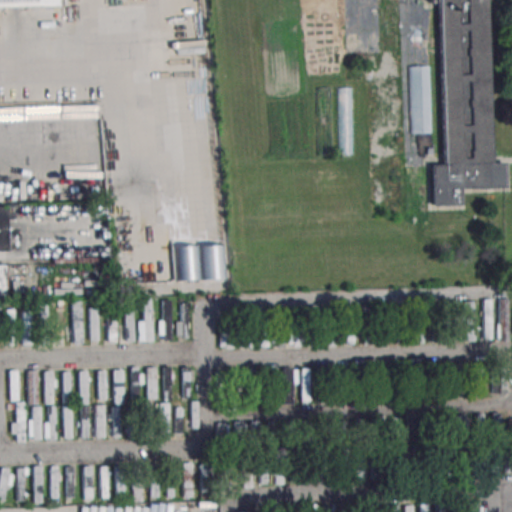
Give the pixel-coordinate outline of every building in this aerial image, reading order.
[(428,0),(429,3),(438,3),(441,165),(430,166),(431,206),(461,205),(461,189),(503,188),(503,163),(492,163),(488,0),(428,0)] [(331,87),(317,87),(317,155),(331,155),(331,87)] [(338,155),(352,155),(352,87),(338,87),(338,155)] [(0,205),(7,205),(8,252),(0,252),(0,205)] [(222,246),(199,246),(200,279),(222,279),(222,246)] [(507,340),(507,298),(496,298),(496,340),(507,340)] [(139,341),(150,341),(150,299),(139,299),(139,341)] [(491,299),(482,299),(482,339),(491,339),(491,299)] [(159,300),(159,339),(170,339),(170,300),(159,300)] [(70,343),(81,343),(81,301),(70,301),(70,343)] [(463,301),(464,342),(474,341),(473,301),(463,301)] [(46,331),(46,305),(38,305),(38,331),(46,331)] [(186,337),(186,305),(176,305),(176,337),(186,337)] [(97,341),(97,308),(88,308),(88,341),(97,341)] [(124,341),(133,341),(133,309),(124,309),(124,341)] [(4,344),(13,344),(13,310),(4,310),(4,344)] [(20,345),(30,345),(30,311),(20,311),(20,345)] [(116,311),(106,311),(106,341),(116,341),(116,311)] [(425,342),(425,325),(413,324),(412,341),(425,342)] [(220,347),(237,346),(236,328),(218,329),(220,347)] [(353,342),(352,328),(345,328),(346,343),(353,342)] [(452,341),(456,333),(449,329),(444,337),(452,341)] [(325,331),(323,344),(334,345),(335,333),(325,331)] [(274,346),(282,345),(280,335),(272,337),(274,346)] [(161,399),(169,399),(170,366),(162,366),(161,399)] [(130,403),(140,403),(139,367),(130,367),(130,403)] [(155,367),(146,367),(146,399),(155,399),(155,367)] [(293,367),(282,367),(281,403),(292,404),(293,367)] [(308,368),(300,368),(300,402),(308,402),(308,368)] [(112,404),(122,404),(122,369),(112,369),(112,404)] [(18,370),(8,370),(8,401),(18,401),(18,370)] [(27,370),(28,439),(39,439),(38,370),(27,370)] [(42,370),(42,404),(53,404),(53,370),(42,370)] [(86,370),(78,370),(78,404),(86,404),(86,370)] [(106,370),(96,370),(96,400),(106,400),(106,370)] [(264,370),(263,378),(272,379),(273,371),(264,370)] [(61,403),(70,403),(69,371),(61,371),(61,403)] [(477,378),(476,372),(470,372),(471,397),(481,397),(480,378),(477,378)] [(274,393),(262,393),(262,402),(274,402),(274,393)] [(198,401),(189,401),(189,428),(198,428),(198,401)] [(168,402),(158,402),(158,436),(168,436),(168,402)] [(10,441),(23,441),(23,404),(10,404),(10,441)] [(71,405),(62,405),(62,438),(71,438),(71,405)] [(103,405),(94,405),(94,437),(103,437),(103,405)] [(44,406),(44,439),(54,439),(54,406),(44,406)] [(172,434),(181,434),(181,406),(172,406),(172,434)] [(120,407),(109,407),(109,436),(120,436),(120,407)] [(456,429),(484,429),(484,418),(456,418),(456,429)] [(264,442),(259,421),(248,424),(252,444),(264,442)] [(242,422),(231,422),(231,443),(242,443),(242,422)] [(287,424),(268,422),(267,430),(286,432),(287,424)] [(215,442),(226,442),(226,423),(215,423),(215,442)] [(418,447),(388,447),(388,463),(418,463),(418,447)] [(365,450),(353,450),(353,480),(365,480),(365,450)] [(498,473),(499,453),(480,452),(479,472),(498,473)] [(347,456),(335,456),(336,481),(348,480),(347,456)] [(281,484),(280,457),(272,458),(273,484),(281,484)] [(258,484),(267,484),(267,458),(258,458),(258,484)] [(242,487),(251,487),(251,460),(242,460),(242,487)] [(237,487),(237,461),(224,461),(224,487),(237,487)] [(192,497),(192,462),(181,462),(181,497),(192,497)] [(199,463),(199,493),(210,493),(210,463),(199,463)] [(65,498),(73,498),(73,465),(65,465),(65,498)] [(114,498),(122,498),(122,465),(114,465),(114,498)] [(40,466),(32,466),(32,502),(40,502),(40,466)] [(57,466),(49,466),(49,499),(57,499),(57,466)] [(92,466),(82,466),(82,499),(92,499),(92,466)] [(8,468),(0,467),(0,501),(8,501),(8,468)] [(106,467),(98,467),(98,498),(106,498),(106,467)] [(24,497),(24,468),(15,468),(15,497),(24,497)] [(131,501),(141,501),(141,473),(131,473),(131,501)] [(149,497),(158,497),(158,473),(149,473),(149,497)] [(480,511),(480,503),(465,503),(465,511),(480,511)]
